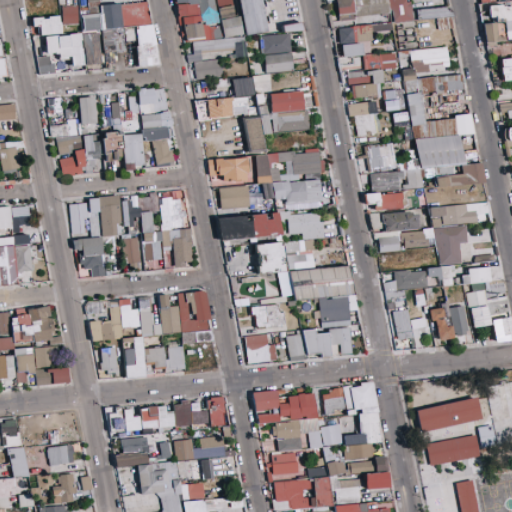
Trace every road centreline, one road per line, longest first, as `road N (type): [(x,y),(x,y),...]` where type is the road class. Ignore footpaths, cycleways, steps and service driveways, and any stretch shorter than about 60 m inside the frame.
road 1 (residential): [(158,0),(256,511)]
road 2 (residential): [(460,0),(511,262)]
